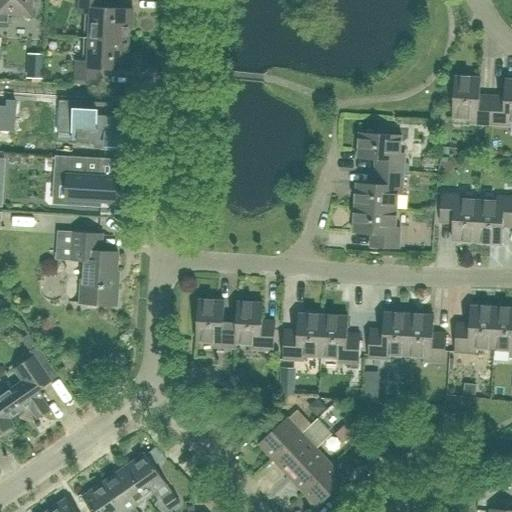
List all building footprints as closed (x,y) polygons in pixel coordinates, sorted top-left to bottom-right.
[(0,0),(0,22),(8,23),(8,15),(33,16),(33,0),(0,0)] [(78,0),(78,13),(90,14),(89,38),(128,40),(129,25),(132,25),(133,10),(103,8),(103,0),(78,0)] [(128,40),(89,38),(87,61),(76,60),(75,79),(99,80),(100,68),(130,70),(131,55),(127,55),(128,40)] [(28,54),(27,78),(42,79),(43,54),(28,54)] [(490,126),(492,96),(480,96),(481,78),(455,77),(455,87),(451,87),(450,100),(454,100),(453,119),(477,120),(477,125),(490,126)] [(511,122),(511,80),(505,80),(504,97),(492,96),(490,126),(504,126),(504,122),(511,122)] [(15,101),(0,100),(0,144),(12,145),(15,101)] [(126,146),(128,116),(110,115),(110,103),(59,100),(57,132),(74,133),(73,140),(96,141),(99,141),(99,138),(106,138),(106,145),(126,146)] [(375,172),(404,174),(405,160),(400,160),(401,136),(391,135),(391,131),(378,131),(378,134),(359,133),(358,158),(375,159),(375,172)] [(117,178),(101,177),(103,158),(58,156),(57,177),(68,177),(66,203),(100,205),(100,201),(102,201),(120,202),(121,178),(117,178)] [(404,174),(375,172),(374,184),(356,183),(355,208),(397,210),(398,187),(403,187),(404,174)] [(477,243),(479,201),(455,199),(456,194),(442,193),(440,223),(453,223),(452,241),(477,243)] [(511,227),(511,197),(503,197),(503,202),(479,201),(477,243),(502,244),(503,227),(511,227)] [(397,210),(355,208),(353,233),(371,234),(370,247),(399,249),(400,235),(395,234),(397,210)] [(417,230),(418,251),(439,250),(438,229),(417,230)] [(118,306),(119,285),(116,285),(118,254),(102,253),(103,235),(74,233),(73,260),(83,260),(81,304),(118,306)] [(374,319),(374,306),(384,307),(384,293),(359,292),(358,319),(374,319)] [(236,349),(236,344),(237,322),(236,322),(223,321),(224,301),(199,300),(198,310),(195,310),(194,323),(197,323),(196,342),(221,343),(221,348),(236,349)] [(238,302),(236,322),(237,322),(236,344),(260,345),(259,350),(273,351),(275,322),(262,321),(263,304),(238,302)] [(493,349),(495,308),(471,306),(469,324),(456,323),(455,352),(469,353),(469,348),(493,349)] [(511,308),(495,308),(493,349),(511,350),(511,308)] [(383,355),(407,356),(409,314),(384,313),(383,330),(370,329),(368,359),(382,359),(383,355)] [(321,357),(323,315),(299,314),(298,331),(284,331),(283,360),(297,361),(297,356),(321,357)] [(434,316),(409,314),(407,356),(430,358),(430,362),(444,363),(446,334),(433,333),(434,316)] [(323,315),(321,357),(345,358),(344,363),(359,364),(360,335),(347,334),(348,317),(323,315)] [(0,406),(8,418),(9,418),(28,405),(37,418),(50,409),(40,396),(42,395),(38,389),(50,381),(58,375),(38,345),(24,354),(26,359),(13,368),(22,380),(0,395),(0,406)] [(365,371),(364,401),(378,401),(379,372),(365,371)] [(464,383),(463,394),(475,395),(476,385),(464,383)] [(70,386),(62,392),(76,413),(84,407),(70,386)] [(0,406),(0,433),(13,424),(9,418),(8,418),(0,406)] [(274,460),(302,434),(287,418),(259,444),(274,460)] [(302,434),(274,460),(288,476),(316,449),(302,434)] [(157,446),(145,454),(153,466),(166,458),(157,446)] [(316,449),(288,476),(302,491),(331,465),(316,449)] [(124,466),(146,498),(156,490),(169,509),(179,502),(153,466),(145,454),(144,452),(124,466)] [(374,457),(363,466),(371,475),(382,466),(374,457)] [(331,465),(302,491),(317,507),(345,481),(331,465)] [(146,498),(124,466),(103,481),(124,511),(138,511),(134,506),(146,498)] [(124,511),(103,481),(81,496),(92,511),(124,511)] [(44,511),(74,511),(65,498),(44,511)]
